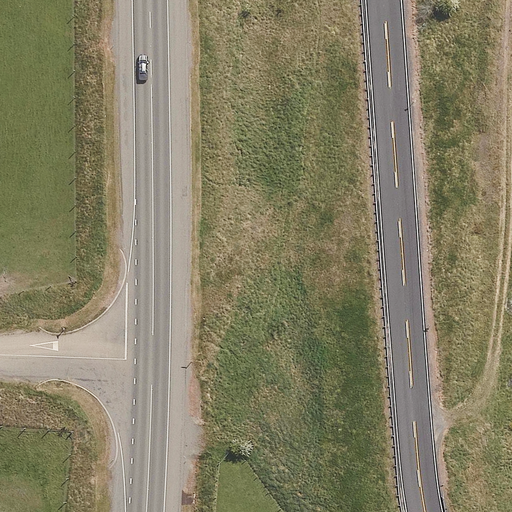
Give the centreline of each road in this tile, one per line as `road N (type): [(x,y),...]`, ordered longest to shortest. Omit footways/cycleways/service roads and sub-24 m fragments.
road 1 (unclassified): [(384,0),(427,511)]
road 2 (trunk): [(150,0),(154,359)]
road 3 (unclassified): [(154,359),(0,354)]
road 4 (trunk): [(154,359),(144,511)]
